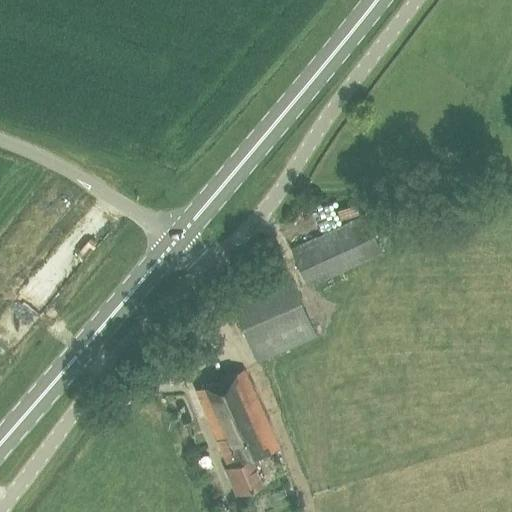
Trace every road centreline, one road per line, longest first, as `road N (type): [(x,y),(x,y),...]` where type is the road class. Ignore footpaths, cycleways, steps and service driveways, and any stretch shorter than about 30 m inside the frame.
road 1 (unclassified): [(215,264),(269,207),(414,0)]
road 2 (unclassified): [(10,499),(149,325),(215,264)]
road 3 (secondary): [(184,237),(373,0)]
road 4 (secondary): [(0,447),(184,237)]
road 5 (unclassified): [(184,237),(89,179),(0,140)]
